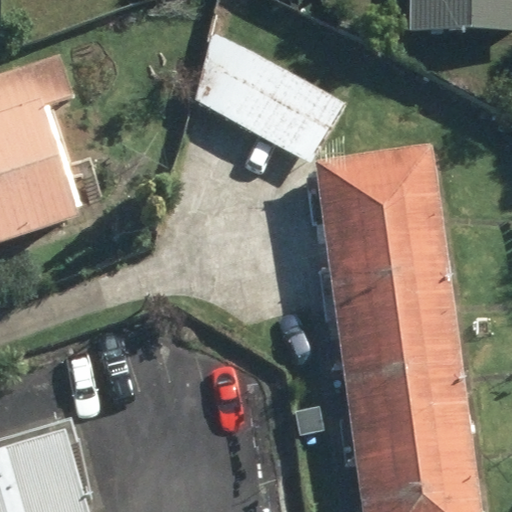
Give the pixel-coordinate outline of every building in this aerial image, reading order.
[(511,0),(412,0),(412,43),(511,43),(511,0)] [(214,37),(211,41),(198,111),(313,172),(347,108),(214,37)] [(0,131),(42,116),(76,105),(60,59),(0,79),(0,131)] [(0,257),(82,229),(42,116),(0,131),(0,257)] [(483,511),(435,154),(318,170),(364,511),(483,511)] [(0,511),(85,511),(64,442),(0,462),(0,511)]
